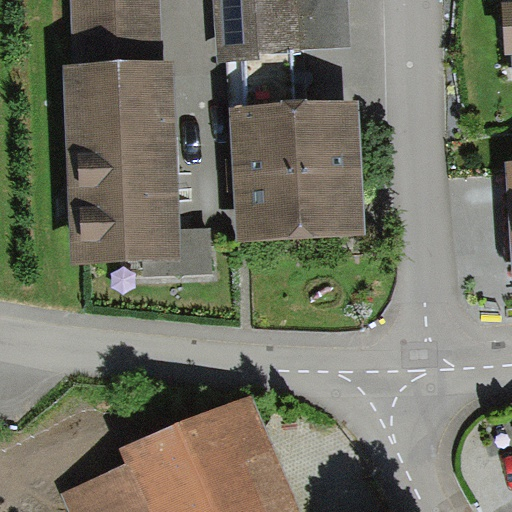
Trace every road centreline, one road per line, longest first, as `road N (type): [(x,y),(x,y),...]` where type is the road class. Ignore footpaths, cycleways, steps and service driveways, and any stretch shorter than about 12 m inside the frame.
road 1 (residential): [(407,371),(0,332)]
road 2 (residential): [(407,371),(425,310),(423,0)]
road 3 (residential): [(438,511),(401,443),(407,371)]
